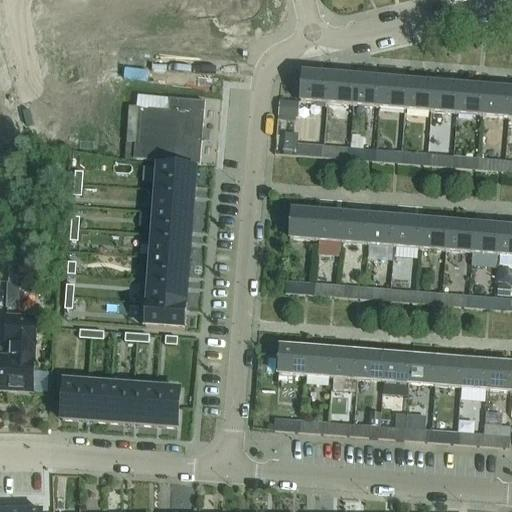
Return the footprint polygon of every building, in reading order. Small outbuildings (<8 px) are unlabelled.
[(327,106),(329,75),(303,73),(300,103),(327,106)] [(353,108),(355,78),(329,75),(327,106),(353,108)] [(379,110),(381,80),(355,78),(353,108),(379,110)] [(405,112),(407,82),(381,80),(379,110),(405,112)] [(431,114),(433,84),(407,82),(405,112),(431,114)] [(456,116),(459,86),(433,84),(431,114),(456,116)] [(482,118),(485,88),(459,86),(456,116),(482,118)] [(508,120),(511,90),(485,88),(482,118),(508,120)] [(204,103),(184,102),(169,101),(168,112),(138,109),(134,159),(199,166),(204,103)] [(332,112),(310,112),(309,130),(332,131),(332,112)] [(375,140),(375,127),(362,127),(363,140),(375,140)] [(323,160),(324,148),(297,146),(296,158),(323,160)] [(349,162),(349,150),(324,148),(323,160),(349,162)] [(374,164),(375,152),(349,150),(349,162),(374,164)] [(400,166),(401,155),(375,152),(374,164),(400,166)] [(426,168),(427,157),(401,155),(400,166),(426,168)] [(452,170),(453,159),(427,157),(426,168),(452,170)] [(478,172),(479,161),(453,159),(452,170),(478,172)] [(504,175),(505,163),(479,161),(478,172),(504,175)] [(157,168),(156,191),(194,194),(196,171),(157,168)] [(75,173),(74,185),(82,186),(83,174),(75,173)] [(74,185),(73,197),(81,198),(82,186),(74,185)] [(156,191),(154,214),(192,217),(194,194),(156,191)] [(316,243),(318,213),(292,211),(289,241),(316,243)] [(342,245),(344,215),(318,213),(316,243),(342,245)] [(154,214),(152,237),(191,240),(192,217),(154,214)] [(368,247),(370,217),(344,215),(342,245),(368,247)] [(394,249),(396,219),(370,217),(368,247),(394,249)] [(71,219),(70,231),(78,231),(79,219),(71,219)] [(419,251),(422,221),(396,219),(394,249),(419,251)] [(445,254),(448,223),(422,221),(419,251),(445,254)] [(471,256),(474,225),(448,223),(445,254),(471,256)] [(497,258),(500,227),(474,225),(471,256),(497,258)] [(511,228),(500,227),(497,258),(511,258),(511,228)] [(70,231),(69,243),(77,243),(78,231),(70,231)] [(152,237),(151,260),(189,262),(191,240),(152,237)] [(22,251),(20,275),(29,276),(31,252),(22,251)] [(151,260),(149,282),(187,285),(189,262),(151,260)] [(68,264),(67,276),(75,277),(76,265),(68,264)] [(402,279),(421,281),(422,272),(403,269),(402,279)] [(149,282),(147,305),(186,308),(187,285),(149,282)] [(311,298),(312,286),(286,284),(285,296),(311,298)] [(337,300),(338,288),(312,286),(311,298),(337,300)] [(66,287),(65,299),(73,299),(74,287),(66,287)] [(509,298),(510,288),(497,287),(497,297),(509,298)] [(363,302),(364,290),(338,288),(337,300),(363,302)] [(389,304),(390,292),(364,290),(363,302),(389,304)] [(415,306),(416,294),(390,292),(389,304),(415,306)] [(441,308),(442,296),(416,294),(415,306),(441,308)] [(467,310),(468,298),(442,296),(441,308),(467,310)] [(493,312),(493,300),(468,298),(467,310),(493,312)] [(65,299),(64,311),(72,311),(73,299),(65,299)] [(511,301),(493,300),(493,312),(511,313),(511,301)] [(147,305),(145,329),(184,332),(186,308),(147,305)] [(1,358),(0,372),(0,376),(0,391),(33,394),(35,362),(34,361),(34,348),(36,348),(37,320),(7,318),(6,346),(10,346),(10,358),(1,358)] [(80,332),(79,340),(91,341),(92,333),(80,332)] [(92,333),(91,341),(103,342),(104,333),(92,333)] [(125,335),(124,343),(137,344),(137,336),(125,335)] [(137,336),(137,344),(149,345),(149,337),(137,336)] [(165,338),(165,346),(177,347),(178,339),(165,338)] [(305,378),(307,350),(281,348),(278,376),(305,378)] [(331,380),(333,352),(307,350),(305,378),(331,380)] [(357,382),(359,354),(333,352),(331,380),(357,382)] [(383,384),(385,356),(359,354),(357,382),(383,384)] [(409,387),(411,358),(385,356),(383,384),(409,387)] [(435,389),(437,360),(411,358),(409,387),(435,389)] [(460,391),(463,362),(437,360),(435,389),(460,391)] [(486,393),(488,364),(463,362),(460,391),(486,393)] [(511,366),(488,364),(486,393),(511,394),(511,366)] [(64,383),(61,422),(85,423),(88,385),(64,383)] [(88,385),(85,423),(108,425),(111,387),(88,385)] [(111,387),(108,425),(130,427),(133,388),(111,387)] [(133,388),(130,427),(153,429),(156,390),(133,388)] [(156,390),(153,429),(177,430),(180,392),(156,390)] [(314,412),(332,413),(333,404),(315,403),(314,412)] [(511,404),(496,404),(495,426),(511,426),(511,404)] [(407,420),(438,421),(438,407),(408,406),(407,420)] [(353,427),(353,439),(378,441),(379,429),(380,415),(370,414),(370,417),(369,429),(353,427)] [(404,443),(406,416),(395,415),(394,430),(379,429),(378,441),(404,443)] [(353,427),(354,416),(353,416),(353,427),(328,425),(327,437),(353,439),(353,427)] [(430,445),(431,433),(406,431),(407,416),(406,416),(404,443),(430,445)] [(301,435),(302,423),(275,421),(274,433),(301,435)] [(327,437),(328,425),(302,423),(301,435),(327,437)] [(456,447),(457,435),(431,433),(430,445),(456,447)] [(482,449),(483,437),(457,435),(456,447),(482,449)] [(483,437),(482,449),(501,450),(509,451),(510,439),(484,437),(483,437)]
